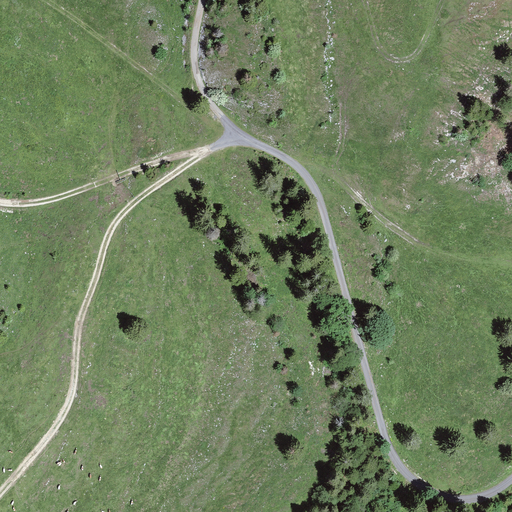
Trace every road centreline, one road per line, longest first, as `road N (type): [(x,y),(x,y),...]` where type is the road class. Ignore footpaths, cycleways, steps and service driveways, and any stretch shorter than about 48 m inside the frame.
road 1 (track): [(511,479),(483,496),(457,499),(419,484),(397,462),(315,188),(288,160),(239,135)]
road 2 (track): [(0,493),(65,411),(83,310),(116,218),(210,148)]
road 3 (track): [(210,148),(57,198),(0,202)]
road 4 (track): [(239,135),(197,75),(202,0)]
